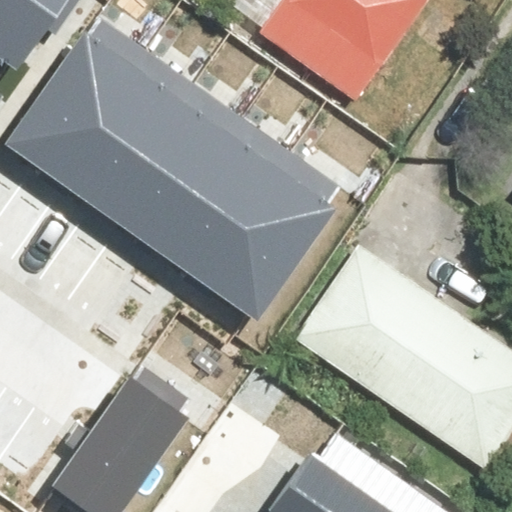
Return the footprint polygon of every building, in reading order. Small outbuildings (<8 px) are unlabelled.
[(32,0),(0,0),(0,62),(20,76),(60,18),(32,0)] [(32,0),(60,18),(72,0),(32,0)] [(429,0),(230,0),(228,4),(370,93),(429,0)] [(100,14),(10,140),(260,317),(350,191),(100,14)] [(438,78),(400,52),(371,93),(409,119),(438,78)] [(511,430),(511,342),(359,239),(294,334),(487,466),(511,430)] [(133,375),(49,493),(74,511),(120,511),(190,415),(133,375)] [(401,511),(315,449),(267,511),(401,511)]
